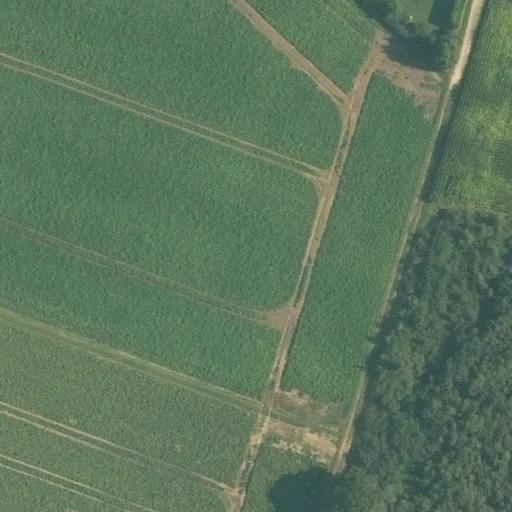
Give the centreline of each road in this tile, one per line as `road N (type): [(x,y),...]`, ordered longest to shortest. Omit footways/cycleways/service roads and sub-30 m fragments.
road 1 (track): [(479,0),(330,511)]
road 2 (track): [(351,443),(0,317)]
